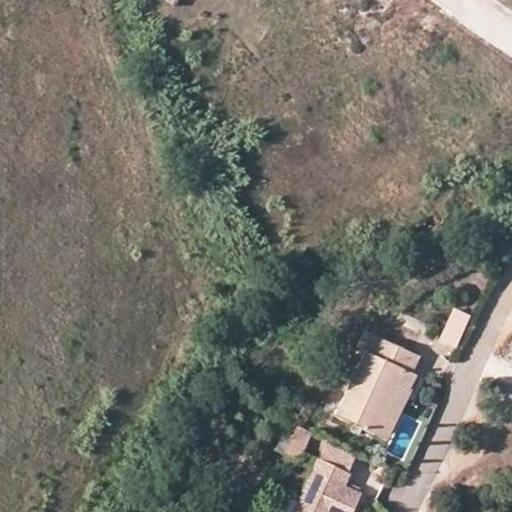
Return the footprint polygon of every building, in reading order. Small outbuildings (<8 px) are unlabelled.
[(453,344),(466,317),(454,311),(440,338),(453,344)] [(417,373),(408,368),(415,352),(376,332),(368,348),(363,345),(330,409),(370,429),(395,382),(409,389),(417,373)] [(384,437),(409,389),(395,382),(370,429),(384,437)] [(295,456),(309,431),(299,426),(286,451),(295,456)] [(319,460),(349,474),(359,455),(329,440),(319,460)] [(319,460),(312,474),(342,489),(349,474),(319,460)] [(342,489),(312,474),(299,501),(287,495),(278,511),(353,511),(361,498),(342,489)]
